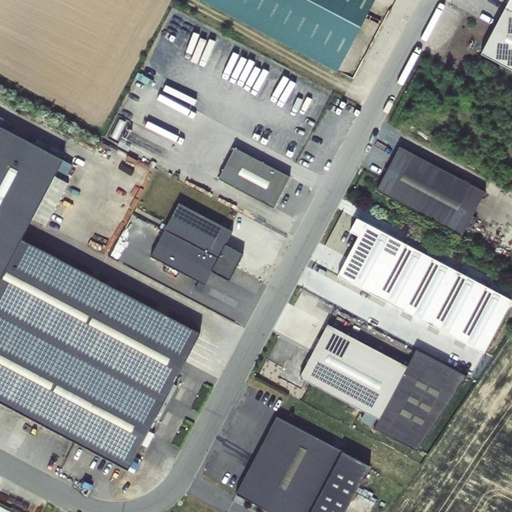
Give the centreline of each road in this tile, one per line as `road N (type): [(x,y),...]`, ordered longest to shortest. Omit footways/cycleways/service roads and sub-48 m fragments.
road 1 (residential): [(438,0),(184,480),(145,511)]
road 2 (unknown): [(313,236),(197,174),(183,155),(184,122),(199,116),(335,194)]
road 3 (unknown): [(255,346),(68,248)]
road 4 (unknown): [(68,248),(89,213),(90,172),(0,119)]
